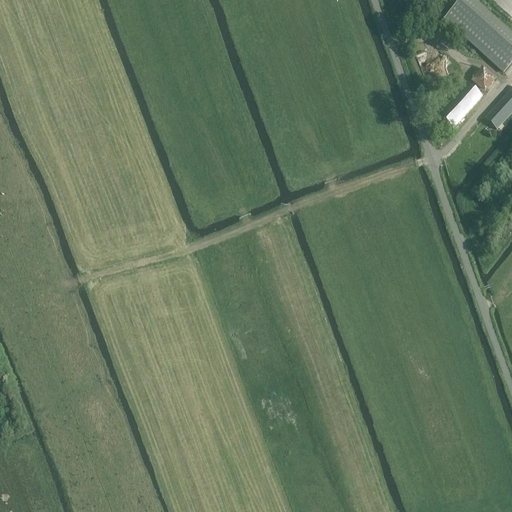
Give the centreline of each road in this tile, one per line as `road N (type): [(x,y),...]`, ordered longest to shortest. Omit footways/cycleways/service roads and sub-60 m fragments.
road 1 (track): [(67,0),(164,256),(233,511)]
road 2 (unclassified): [(511,390),(375,0)]
road 3 (track): [(67,284),(207,244),(430,159)]
